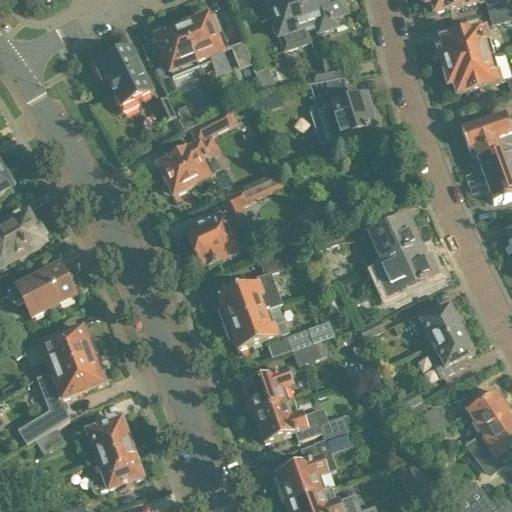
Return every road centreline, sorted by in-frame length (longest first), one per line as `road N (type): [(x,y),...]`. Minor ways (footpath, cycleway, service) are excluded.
road 1 (residential): [(216,511),(115,239),(16,65)]
road 2 (residential): [(511,345),(447,211),(384,0)]
road 3 (residential): [(16,65),(138,0)]
